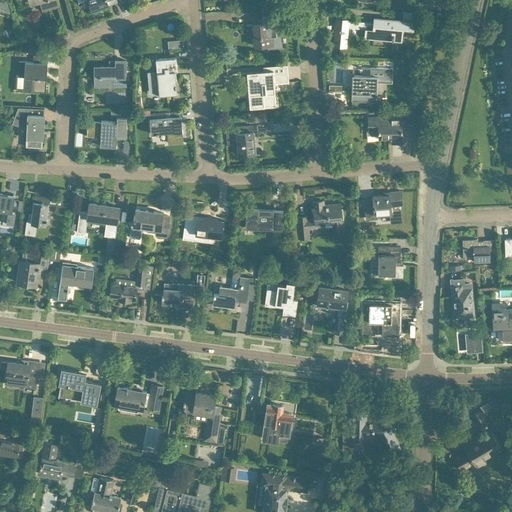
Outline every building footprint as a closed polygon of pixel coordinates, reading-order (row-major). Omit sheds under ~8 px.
[(59,6),(56,0),(29,0),(30,4),(40,1),(43,10),(59,6)] [(77,0),(79,3),(86,0),(88,0),(92,10),(109,4),(107,0),(77,0)] [(275,15),(262,16),(262,24),(255,25),(255,26),(256,46),(256,47),(269,46),(269,48),(281,47),(279,27),(279,22),(279,21),(275,21),(275,15)] [(413,30),(414,22),(374,18),(374,23),(349,20),(349,19),(335,18),(332,47),(346,48),(348,28),(376,30),(375,37),(384,38),(384,40),(394,40),(394,36),(401,36),(402,29),(413,30)] [(19,61),(18,75),(24,75),(23,90),(31,90),(44,91),(45,72),(47,72),(48,56),(34,55),(33,62),(25,61),(19,61)] [(150,83),(150,85),(150,88),(151,90),(152,92),(154,94),(156,95),(158,96),(160,97),(163,97),(163,93),(176,92),(174,71),(177,71),(176,57),(156,59),(157,72),(157,73),(155,75),(153,76),(152,78),(151,81),(150,83)] [(127,60),(115,61),(115,66),(94,67),(94,87),(126,87),(126,74),(127,74),(127,60)] [(254,71),(247,72),(247,73),(249,95),(252,95),(253,107),(253,108),(264,107),(264,104),(275,103),(273,84),(289,82),(287,65),(263,67),(264,71),(254,71)] [(353,93),(352,100),(376,101),(376,102),(377,102),(377,97),(378,97),(378,93),(377,93),(378,77),(386,77),(386,82),(392,82),(392,83),(393,68),(392,68),(392,69),(372,68),(372,67),(371,67),(371,76),(354,76),(354,75),(353,75),(352,93),(353,93)] [(43,139),(45,115),(42,115),(42,110),(44,110),(44,109),(18,108),(12,124),(13,124),(14,122),(29,127),(28,147),(42,147),(42,139),(43,139)] [(178,116),(149,118),(151,134),(167,132),(168,144),(183,142),(182,122),(179,122),(178,116)] [(87,125),(87,128),(87,136),(87,132),(101,133),(100,145),(100,146),(116,147),(117,146),(116,146),(117,137),(116,137),(116,136),(124,135),(124,137),(127,137),(127,117),(126,117),(126,118),(118,118),(118,117),(117,117),(117,121),(115,120),(115,121),(101,120),(101,121),(102,121),(102,122),(88,121),(87,125)] [(382,117),(368,117),(368,135),(378,135),(378,138),(391,138),(391,143),(402,143),(402,129),(400,130),(400,125),(402,125),(402,118),(382,119),(382,117)] [(244,125),(225,127),(226,129),(227,128),(228,140),(240,139),(240,144),(238,144),(239,154),(255,153),(253,132),(258,132),(258,126),(244,127),(244,125)] [(367,207),(365,207),(366,219),(377,218),(377,215),(390,214),(391,223),(403,222),(402,210),(398,210),(398,205),(403,204),(402,191),(389,192),(389,194),(373,196),(373,198),(366,198),(367,207)] [(0,210),(12,212),(14,196),(0,194),(0,210)] [(55,212),(63,213),(65,199),(36,196),(35,202),(31,202),(33,202),(30,223),(37,224),(37,225),(45,226),(45,225),(46,225),(49,204),(56,205),(55,212)] [(317,226),(332,225),(333,232),(343,232),(341,204),(324,206),(323,201),(314,201),(315,219),(307,220),(307,216),(298,217),(299,227),(290,228),(291,235),(299,235),(299,238),(309,237),(309,228),(317,227),(317,226)] [(246,208),(245,227),(273,228),(272,236),(282,236),(282,229),(283,229),(283,209),(282,209),(283,203),(273,202),(273,209),(246,208)] [(72,223),(72,229),(77,230),(77,232),(85,234),(87,219),(106,222),(104,236),(116,238),(117,227),(119,210),(119,207),(109,206),(89,203),(88,213),(79,212),(78,224),(72,223)] [(131,224),(130,237),(139,239),(141,226),(157,228),(156,235),(166,236),(169,217),(162,216),(162,213),(136,210),(134,224),(131,224)] [(197,218),(195,234),(221,237),(224,221),(197,218)] [(490,262),(489,252),(489,247),(481,247),(481,245),(482,244),(482,242),(477,242),(477,240),(462,240),(463,258),(473,257),(474,262),(490,262)] [(379,246),(378,265),(378,275),(395,275),(396,262),(400,262),(401,247),(379,246)] [(46,268),(48,254),(36,253),(36,254),(25,252),(24,260),(21,260),(18,282),(23,283),(23,285),(30,286),(31,284),(36,285),(38,269),(39,269),(40,267),(46,268)] [(91,285),(93,266),(72,264),(72,262),(63,261),(58,299),(66,300),(69,282),(75,283),(91,285)] [(138,281),(137,280),(117,278),(115,279),(114,283),(112,283),(110,297),(120,298),(119,300),(131,302),(132,300),(136,300),(137,289),(145,290),(151,291),(154,266),(142,265),(141,268),(140,267),(138,281)] [(198,274),(197,285),(205,286),(205,275),(198,274)] [(214,293),(212,304),(234,307),(235,299),(246,300),(247,300),(254,301),(256,285),(249,283),(250,278),(240,276),(240,279),(239,279),(239,280),(232,279),(231,287),(220,285),(219,294),(214,293)] [(452,279),(455,317),(457,317),(457,316),(463,316),(475,315),(472,282),(464,283),(464,278),(452,279)] [(267,289),(265,306),(276,307),(276,305),(284,306),(283,314),(296,315),(298,300),(293,299),(295,284),(287,282),(286,286),(278,285),(277,290),(267,289)] [(170,303),(181,304),(181,307),(191,308),(191,309),(192,309),(193,297),(194,285),(165,283),(164,288),(162,288),(161,303),(163,303),(163,305),(170,305),(170,303)] [(319,287),(317,304),(342,307),(340,316),(337,316),(334,333),(344,335),(346,317),(344,317),(347,291),(319,287)] [(364,311),(364,334),(371,335),(372,320),(386,320),(385,334),(383,334),(383,335),(397,335),(397,315),(399,315),(400,303),(390,302),(390,305),(374,305),(374,302),(370,302),(370,311),(364,311)] [(511,308),(492,309),(493,329),(502,329),(503,341),(511,340),(511,308)] [(479,339),(468,340),(469,350),(472,350),(472,353),(481,352),(479,333),(478,333),(479,339)] [(8,363),(6,384),(35,388),(38,361),(28,360),(28,367),(23,366),(23,364),(0,362),(8,363)] [(101,383),(85,380),(87,372),(62,367),(59,384),(60,384),(58,396),(81,400),(81,401),(97,404),(101,383)] [(98,379),(99,372),(88,370),(87,378),(98,379)] [(117,386),(114,405),(119,406),(119,408),(138,412),(139,409),(144,410),(144,408),(148,409),(148,408),(159,410),(163,386),(152,384),(150,393),(146,392),(147,391),(117,386)] [(221,407),(214,406),(215,395),(197,392),(196,397),(186,395),(183,412),(207,415),(207,417),(206,416),(203,440),(217,442),(220,419),(219,419),(221,407)] [(265,424),(263,438),(277,440),(278,432),(289,434),(290,428),(294,429),(295,420),(291,419),(291,413),(281,412),(282,406),(268,404),(265,424)] [(466,450),(452,458),(459,470),(470,464),(473,469),(487,461),(484,456),(501,447),(491,430),(499,429),(503,429),(502,425),(501,405),(483,406),(483,407),(485,407),(485,410),(480,413),(479,411),(473,415),(483,434),(463,445),(466,450)] [(344,422),(343,450),(353,450),(353,439),(366,440),(366,437),(374,437),(374,434),(380,434),(385,444),(382,446),(387,456),(402,448),(397,439),(396,439),(388,422),(366,421),(366,411),(353,410),(353,422),(344,422)] [(147,422),(145,440),(161,442),(164,424),(147,422)] [(0,429),(0,452),(5,454),(5,453),(10,454),(10,456),(22,458),(26,442),(7,438),(8,431),(0,429)] [(77,457),(76,462),(56,459),(58,444),(46,441),(39,473),(61,477),(62,474),(80,478),(84,458),(77,457)] [(325,450),(318,449),(318,450),(316,460),(309,459),(308,466),(322,468),(326,468),(327,460),(323,460),(323,459),(324,456),(325,456),(326,451),(324,451),(325,450)] [(198,451),(196,457),(208,460),(210,454),(198,451)] [(195,459),(194,465),(208,467),(209,461),(195,459)] [(206,511),(213,485),(199,481),(196,495),(168,488),(171,475),(152,470),(149,484),(159,486),(153,510),(159,511),(176,511),(178,505),(198,510),(197,511),(206,511)] [(283,511),(284,508),(285,508),(287,496),(286,495),(287,488),(291,488),(290,489),(307,491),(309,478),(286,475),(286,474),(262,471),(260,485),(266,485),(262,511),(283,511)] [(92,506),(94,506),(93,510),(94,511),(107,511),(108,509),(119,511),(122,496),(112,494),(115,480),(100,477),(97,491),(95,491),(92,506)] [(131,484),(126,502),(134,504),(139,486),(131,484)]
